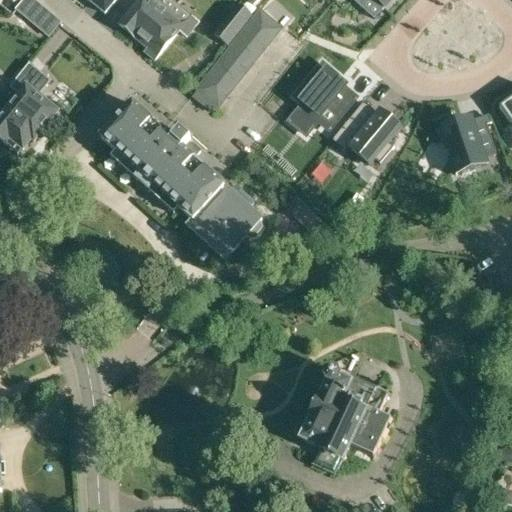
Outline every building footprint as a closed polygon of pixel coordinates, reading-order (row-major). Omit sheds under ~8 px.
[(85,0),(90,4),(91,3),(104,14),(116,0),(85,0)] [(191,17),(170,0),(140,0),(119,25),(148,50),(145,53),(154,61),(179,31),(187,37),(199,24),(191,17)] [(241,0),(252,9),(260,0),(241,0)] [(342,0),(357,14),(365,5),(380,18),(396,0),(342,0)] [(28,1),(20,11),(38,26),(46,16),(28,1)] [(237,33),(247,21),(252,15),(238,4),(213,35),(227,46),(237,33)] [(250,22),(272,40),(282,28),(260,11),(250,22)] [(241,34),(263,51),(272,40),(250,22),(241,34)] [(232,45),(254,62),(263,51),(241,34),(232,45)] [(223,56),(246,74),(254,62),(232,45),(223,56)] [(215,67),(237,85),(246,74),(223,56),(215,67)] [(215,86),(228,96),(237,85),(215,67),(206,78),(215,86)] [(34,80),(23,71),(9,88),(20,97),(0,121),(0,142),(4,146),(9,141),(22,152),(31,141),(33,144),(45,129),(53,136),(63,124),(55,117),(56,115),(26,89),(34,80)] [(326,91),(328,88),(313,76),(286,109),(295,116),(280,134),(297,147),(318,122),(331,132),(348,110),(328,94),(329,93),(326,91)] [(206,78),(196,90),(218,108),(228,96),(206,78)] [(100,139),(185,215),(205,193),(212,199),(224,187),(183,149),(190,141),(179,131),(171,140),(132,104),(100,139)] [(360,109),(330,146),(343,156),(346,152),(369,170),(373,164),(379,168),(392,152),(387,148),(399,133),(380,118),(377,122),(360,109)] [(511,118),(501,122),(511,154),(511,153),(511,118)] [(462,124),(440,131),(455,176),(487,166),(484,159),(497,155),(487,126),(475,130),(473,126),(464,129),(462,124)] [(186,227),(225,262),(250,234),(257,235),(263,228),(260,223),(262,221),(224,186),(224,187),(212,199),(205,193),(185,215),(191,222),(186,227)] [(357,195),(341,213),(354,223),(369,205),(357,195)] [(403,274),(409,291),(424,285),(429,300),(445,295),(434,263),(403,274)] [(312,467),(335,478),(343,462),(350,448),(373,459),(391,421),(379,415),(387,398),(351,380),(348,385),(340,381),(336,372),(324,377),(327,386),(312,418),(309,417),(299,420),(294,431),(297,439),(301,441),(301,442),(318,450),(312,467)] [(511,463),(511,450),(502,449),(500,462),(511,463)] [(511,491),(498,490),(496,504),(511,505),(511,491)]
